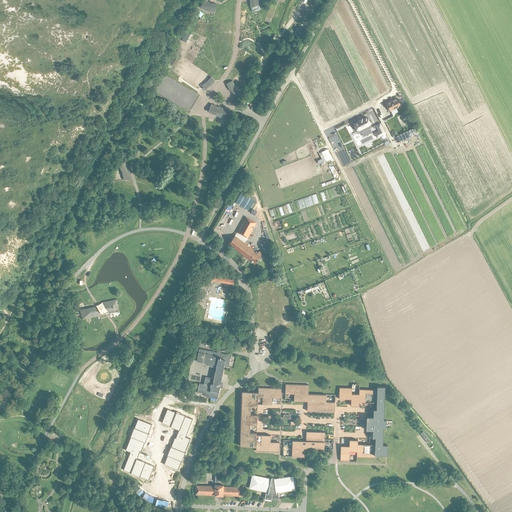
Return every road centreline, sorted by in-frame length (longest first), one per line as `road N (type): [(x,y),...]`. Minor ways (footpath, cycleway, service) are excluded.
road 1 (residential): [(4,511),(74,379),(144,309),(186,234)]
road 2 (unclassified): [(332,0),(199,239)]
road 3 (residential): [(178,506),(213,412),(256,368)]
road 4 (residential): [(256,368),(248,288),(236,266),(199,239)]
road 5 (track): [(511,312),(471,234),(511,199)]
road 6 (residential): [(337,511),(372,485),(463,492)]
road 7 (residential): [(178,506),(304,508)]
road 8 (residential): [(186,234),(204,157),(204,116)]
